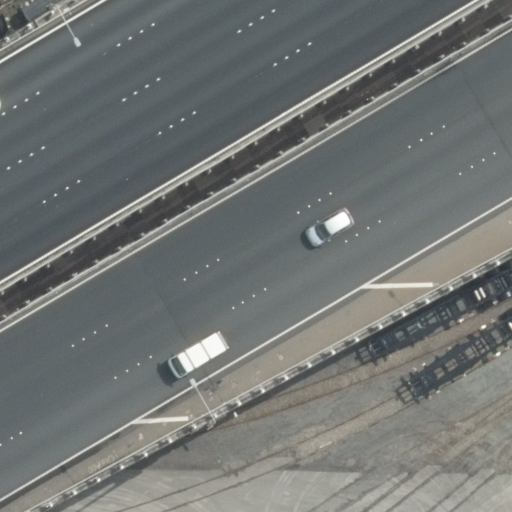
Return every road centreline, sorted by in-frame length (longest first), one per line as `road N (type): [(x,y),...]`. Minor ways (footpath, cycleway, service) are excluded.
road 1 (motorway): [(511,83),(0,386)]
road 2 (motorway): [(0,224),(373,0)]
